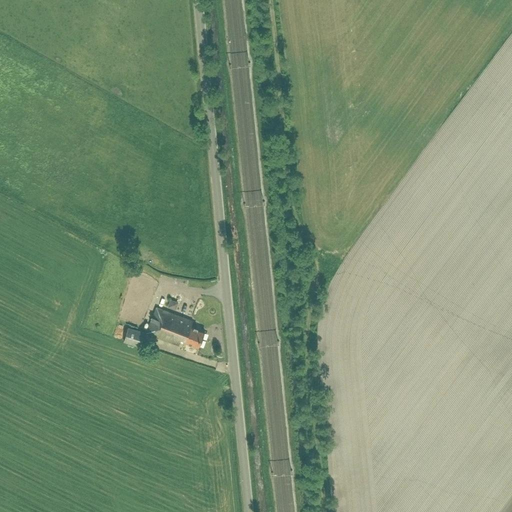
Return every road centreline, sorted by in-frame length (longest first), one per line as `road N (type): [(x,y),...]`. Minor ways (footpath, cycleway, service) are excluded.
road 1 (track): [(324,511),(306,350),(313,267),(294,215),(269,0)]
road 2 (unclassified): [(248,511),(197,0)]
